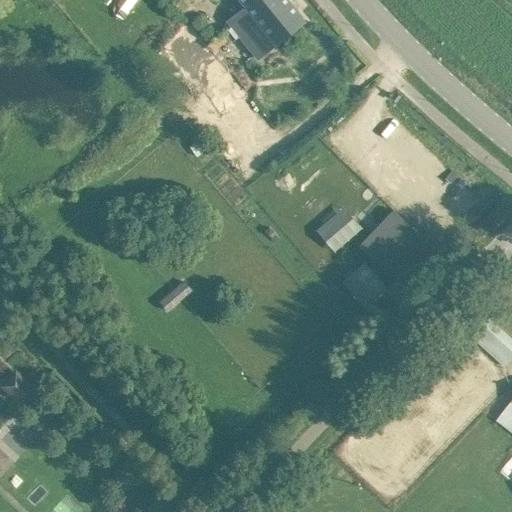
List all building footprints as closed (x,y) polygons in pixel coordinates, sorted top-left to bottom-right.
[(286,0),(242,0),(250,10),(245,14),(242,10),(229,20),(260,58),(289,35),(304,22),(286,0)] [(173,62),(197,43),(165,3),(127,33),(148,59),(162,48),(173,62)] [(393,279),(428,243),(393,210),(359,245),(393,279)] [(191,290),(183,281),(159,301),(168,310),(191,290)] [(511,340),(484,316),(468,334),(504,366),(511,357),(511,340)] [(0,386),(23,408),(28,403),(27,402),(32,396),(34,397),(39,392),(16,370),(7,379),(8,381),(6,384),(4,382),(0,386)] [(511,398),(496,420),(511,432),(511,398)] [(0,447),(0,471),(12,458),(0,447)]
